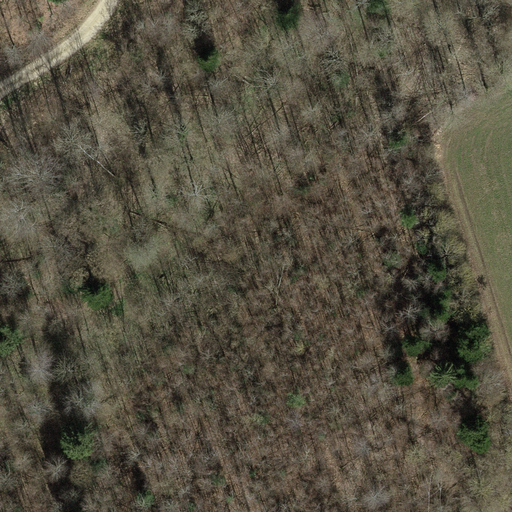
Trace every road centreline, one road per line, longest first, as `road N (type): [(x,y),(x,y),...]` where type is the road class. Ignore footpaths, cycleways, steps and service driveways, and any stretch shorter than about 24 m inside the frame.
road 1 (track): [(0,354),(94,313),(157,269),(215,182)]
road 2 (track): [(0,97),(47,69),(104,0)]
